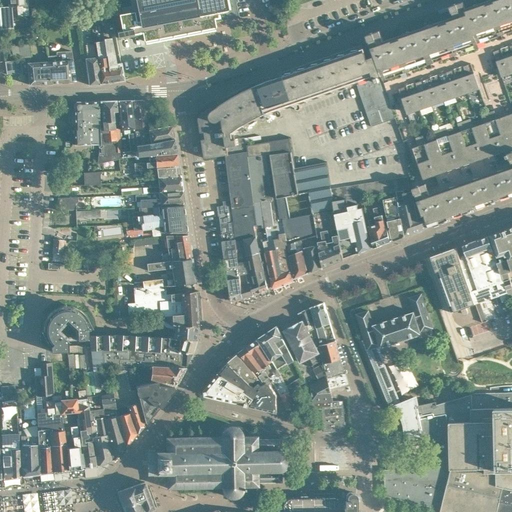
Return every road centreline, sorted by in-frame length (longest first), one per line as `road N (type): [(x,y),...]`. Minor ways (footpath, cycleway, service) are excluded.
road 1 (residential): [(237,324),(216,307),(203,270),(177,85)]
road 2 (unclassified): [(423,243),(237,324)]
road 3 (tertiary): [(0,93),(177,85)]
road 4 (tertiary): [(265,60),(417,0)]
road 5 (unclassified): [(423,243),(465,361)]
